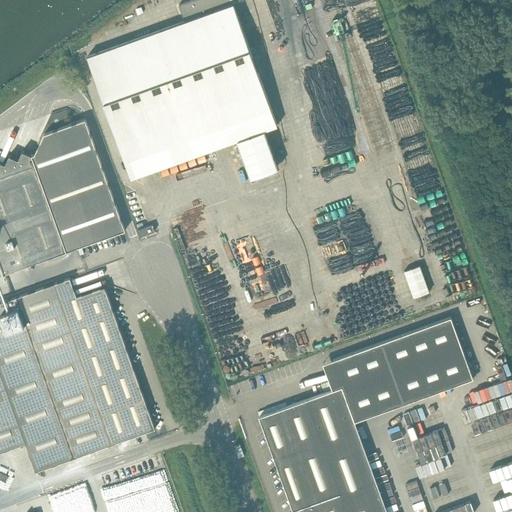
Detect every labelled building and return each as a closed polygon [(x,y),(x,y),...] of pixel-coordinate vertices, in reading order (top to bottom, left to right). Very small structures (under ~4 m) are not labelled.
[(277,167),(263,130),(276,125),(232,4),(242,1),(241,0),(193,0),(178,6),(184,22),(87,57),(128,168),(131,178),(238,139),(251,176),(277,167)] [(0,274),(88,243),(125,230),(105,173),(85,119),(44,134),(35,154),(32,155),(23,150),(18,159),(9,155),(5,164),(0,161),(0,274)] [(140,236),(155,231),(152,225),(138,230),(140,236)] [(204,239),(198,240),(200,253),(206,252),(204,239)] [(194,261),(191,244),(184,246),(188,262),(194,261)] [(414,297),(429,292),(419,265),(404,271),(414,297)] [(77,296),(70,277),(0,302),(0,451),(26,443),(35,471),(155,428),(104,286),(77,296)] [(451,316),(333,359),(342,386),(354,417),(361,414),(359,408),(400,393),(403,403),(474,378),(451,316)] [(511,379),(510,374),(501,377),(505,390),(511,387),(511,379)] [(268,412),(259,416),(293,511),(347,511),(318,430),(350,418),(354,417),(342,386),(338,387),(268,412)] [(511,390),(511,391),(510,389),(497,393),(502,412),(511,408),(511,390)] [(495,394),(489,396),(496,414),(501,412),(495,394)] [(475,400),(482,418),(494,414),(487,396),(480,398),(475,400)] [(511,411),(469,424),(472,436),(485,433),(489,445),(511,439),(511,411)] [(347,511),(383,511),(350,418),(318,430),(347,511)] [(392,421),(394,430),(405,428),(403,419),(392,421)] [(459,441),(471,439),(469,426),(457,429),(459,441)] [(410,457),(408,451),(397,455),(400,461),(410,457)] [(114,468),(108,470),(112,471),(113,471),(136,474),(140,472),(138,480),(132,479),(131,486),(125,488),(134,489),(138,488),(142,488),(152,484),(150,481),(153,480),(154,470),(160,468),(154,455),(149,454),(125,464),(125,466),(118,469),(114,468)] [(104,511),(93,477),(54,490),(61,511),(104,511)] [(383,482),(385,487),(394,485),(393,479),(383,482)] [(174,511),(171,499),(124,511),(174,511)]
